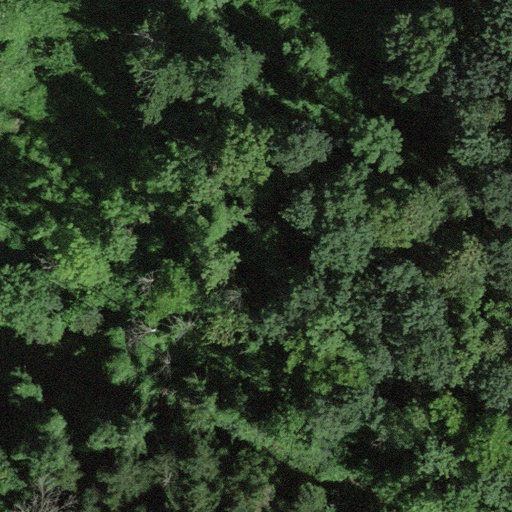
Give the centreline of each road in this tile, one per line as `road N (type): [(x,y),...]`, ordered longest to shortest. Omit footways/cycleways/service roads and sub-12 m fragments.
road 1 (track): [(0,364),(27,353),(106,362),(300,429),(495,511)]
road 2 (track): [(511,314),(380,122)]
